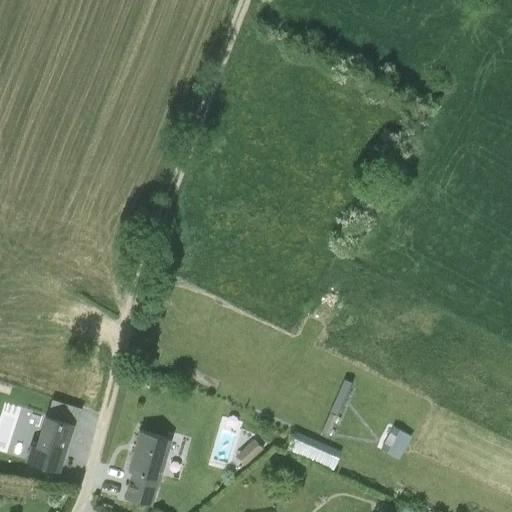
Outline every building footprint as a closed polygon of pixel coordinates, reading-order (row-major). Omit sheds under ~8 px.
[(59,464),(73,423),(44,413),(30,455),(59,464)] [(395,421),(383,444),(403,454),(415,431),(395,421)] [(337,464),(344,446),(297,426),(289,444),(337,464)] [(148,507),(170,438),(141,429),(120,498),(148,507)] [(239,450),(245,460),(265,446),(258,436),(239,450)]
